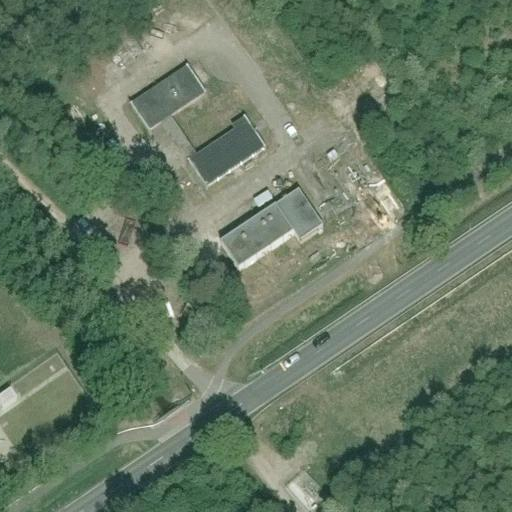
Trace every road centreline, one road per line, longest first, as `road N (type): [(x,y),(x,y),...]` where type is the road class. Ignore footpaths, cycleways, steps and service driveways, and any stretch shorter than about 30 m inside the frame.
road 1 (tertiary): [(80,511),(511,224)]
road 2 (track): [(226,415),(323,511)]
